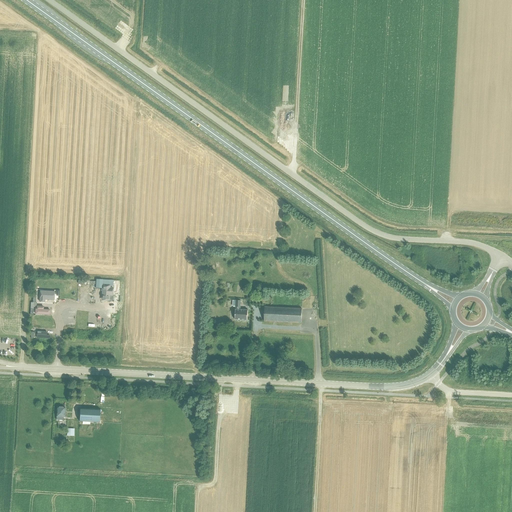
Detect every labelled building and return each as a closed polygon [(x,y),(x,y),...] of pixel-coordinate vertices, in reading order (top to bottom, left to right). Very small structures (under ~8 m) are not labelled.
[(109,288),(110,285),(102,285),(102,300),(109,300),(109,295),(112,295),(112,288),(109,288)] [(79,286),(78,299),(85,299),(86,291),(88,291),(88,286),(79,286)] [(53,300),(53,291),(40,291),(39,301),(44,302),(44,299),(53,300)] [(236,307),(235,320),(247,320),(248,310),(240,310),(241,300),(231,300),(233,300),(233,306),(234,307),(236,307)] [(264,321),(301,323),(302,308),(265,306),(264,321)] [(40,333),(38,333),(38,338),(51,339),(52,334),(47,334),(47,329),(41,329),(40,333)] [(66,417),(66,413),(65,413),(65,407),(57,407),(56,419),(63,420),(63,417),(66,417)] [(79,421),(99,422),(100,409),(80,408),(79,421)]
